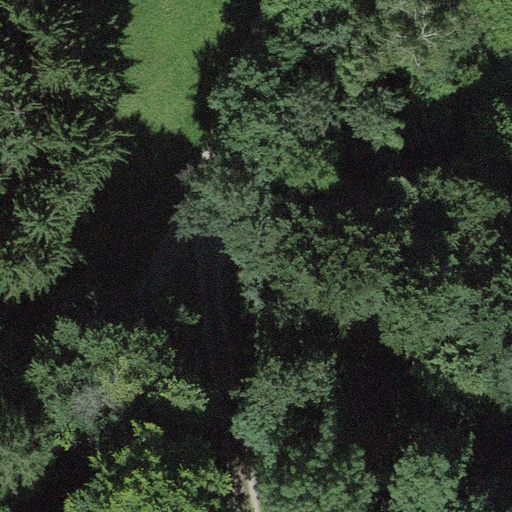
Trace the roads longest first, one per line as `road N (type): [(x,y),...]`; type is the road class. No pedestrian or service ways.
road 1 (track): [(511,417),(192,213),(245,511)]
road 2 (track): [(276,0),(192,213),(6,511)]
